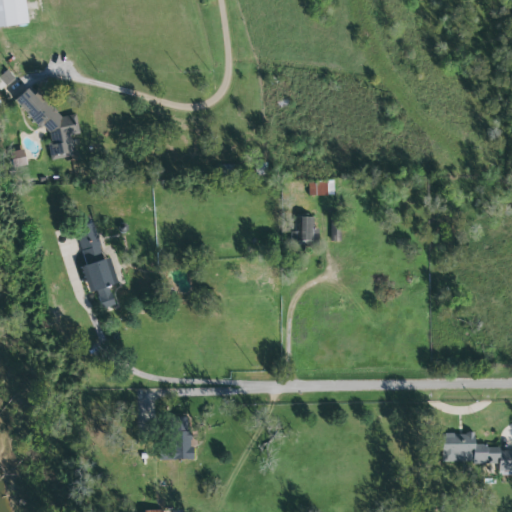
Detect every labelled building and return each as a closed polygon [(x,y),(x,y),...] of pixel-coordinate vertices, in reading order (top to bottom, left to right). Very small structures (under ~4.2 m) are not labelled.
[(26,0),(0,0),(0,27),(30,23),(26,0)] [(51,161),(75,156),(71,137),(80,134),(75,115),(62,118),(41,92),(34,94),(30,89),(17,100),(51,141),(47,144),(51,161)] [(309,197),(334,196),(334,180),(308,181),(309,197)] [(319,241),(318,230),(314,230),(313,217),(295,217),(296,241),(319,241)] [(104,260),(94,224),(76,229),(86,266),(83,268),(90,293),(98,291),(103,309),(115,305),(110,288),(117,286),(110,259),(104,260)] [(191,460),(190,417),(175,418),(175,445),(158,445),(158,460),(191,460)] [(511,448),(475,448),(476,435),(442,434),(441,462),(499,464),(499,472),(511,471),(511,448)]
